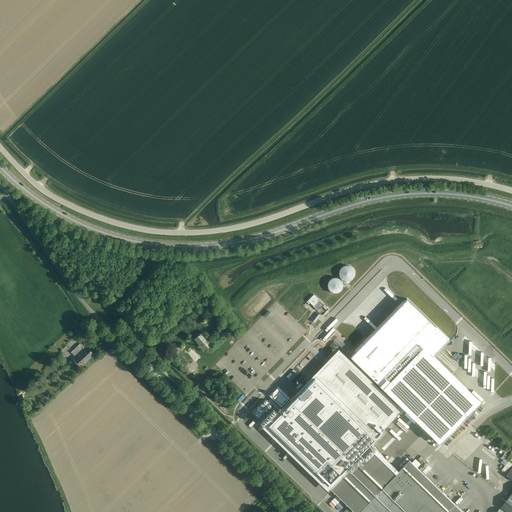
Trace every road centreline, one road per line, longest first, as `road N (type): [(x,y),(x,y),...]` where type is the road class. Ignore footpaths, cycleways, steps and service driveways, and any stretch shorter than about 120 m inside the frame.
road 1 (unclassified): [(511,191),(450,179),(383,182),(250,225),(167,233),(58,200),(0,148)]
road 2 (primary): [(511,206),(441,193),(395,195),(255,238),(171,247),(79,223),(0,166)]
road 3 (residential): [(296,511),(98,318)]
